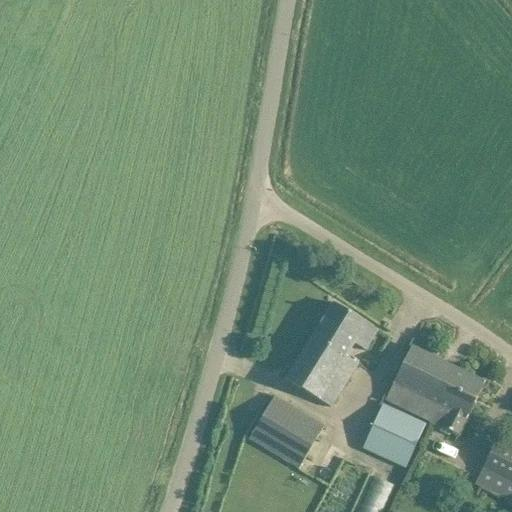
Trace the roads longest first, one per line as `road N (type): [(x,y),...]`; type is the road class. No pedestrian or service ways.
road 1 (unclassified): [(183,511),(257,206)]
road 2 (unclassified): [(511,351),(329,233),(257,206)]
road 3 (unclassified): [(257,206),(290,0)]
